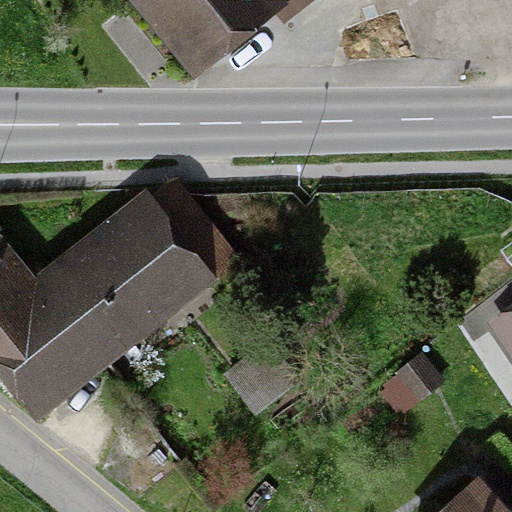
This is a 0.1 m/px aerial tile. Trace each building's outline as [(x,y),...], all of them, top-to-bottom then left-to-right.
[(213,0),(237,30),(273,0),(213,0)] [(237,262),(173,181),(145,204),(141,199),(111,223),(121,236),(40,299),(0,248),(0,368),(25,402),(193,269),(206,286),(237,262)] [(266,343),(230,373),(255,404),(291,375),(266,343)] [(421,357),(401,372),(419,396),(439,381),(421,357)] [(498,511),(477,486),(446,511),(498,511)]
